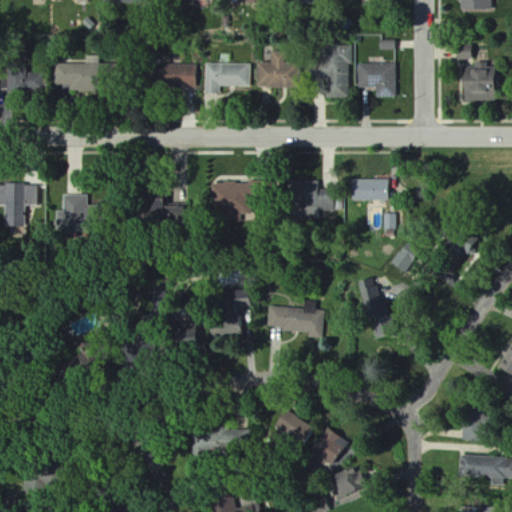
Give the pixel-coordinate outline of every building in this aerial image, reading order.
[(492,0),(458,0),(459,11),(493,10),(492,0)] [(396,51),(396,42),(381,41),(381,50),(396,51)] [(474,60),(474,46),(455,46),(456,61),(474,60)] [(352,47),(327,47),(327,58),(324,58),(325,98),(352,98),(352,47)] [(53,85),(69,85),(69,92),(96,93),(97,56),(86,56),(86,64),(54,64),(53,85)] [(256,88),(298,89),(299,63),(272,62),(272,64),(257,63),(256,88)] [(487,63),(474,63),(475,72),(461,72),(462,103),(498,101),(497,69),(487,69),(487,63)] [(198,66),(174,64),(172,86),(197,88),(198,66)] [(206,94),(221,95),(221,87),(251,87),(252,65),(207,64),(206,94)] [(359,65),(360,89),(377,89),(377,98),(398,98),(397,64),(359,65)] [(6,91),(43,93),(44,73),(7,72),(6,91)] [(390,180),(353,179),(353,200),(390,201),(390,180)] [(214,183),(215,208),(246,208),(245,182),(214,183)] [(322,182),(302,182),(301,206),(305,206),(305,218),(320,218),(320,210),(334,211),(335,194),(322,194),(322,182)] [(39,206),(39,184),(0,184),(0,205),(7,205),(7,215),(26,214),(26,206),(39,206)] [(65,196),(66,212),(60,212),(61,232),(81,231),(80,213),(91,212),(90,195),(65,196)] [(399,214),(385,214),(385,229),(399,229),(399,214)] [(391,263),(404,273),(417,257),(404,247),(391,263)] [(368,311),(382,309),(378,278),(364,279),(368,311)] [(271,307),(270,330),(309,331),(309,338),(325,339),(326,311),(318,310),(318,302),(306,301),(306,308),(271,307)] [(276,427),(302,441),(311,424),(285,411),(276,427)] [(217,442),(218,448),(255,443),(253,429),(213,434),(215,443),(217,442)] [(511,479),(511,457),(460,457),(459,476),(492,477),(492,485),(505,485),(505,479),(511,479)] [(331,471),(329,498),(351,499),(353,472),(331,471)] [(309,505),(310,511),(331,511),(333,511),(329,499),(309,505)]
